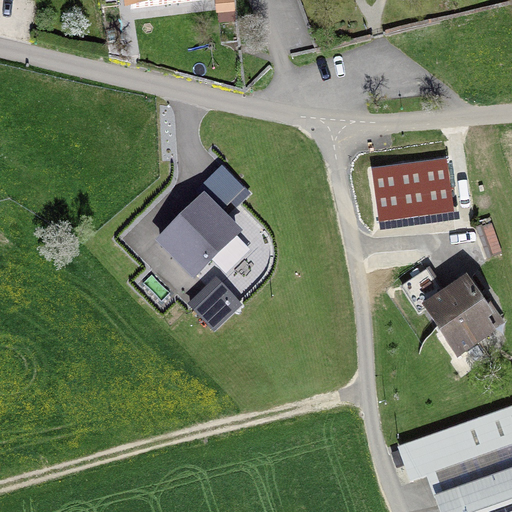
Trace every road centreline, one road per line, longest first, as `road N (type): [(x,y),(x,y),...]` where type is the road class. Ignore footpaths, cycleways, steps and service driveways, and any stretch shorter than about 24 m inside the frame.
road 1 (residential): [(335,124),(369,395),(400,511)]
road 2 (track): [(0,491),(369,395)]
road 3 (residential): [(0,49),(335,124)]
road 4 (residential): [(335,124),(511,118)]
